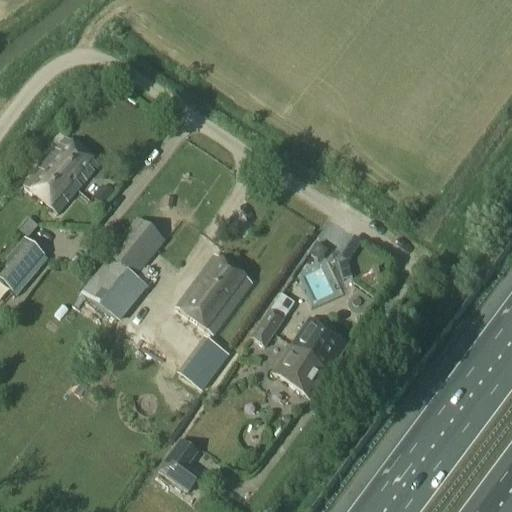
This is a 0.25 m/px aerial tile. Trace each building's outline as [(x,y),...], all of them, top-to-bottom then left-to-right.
[(24,189),(56,217),(97,170),(65,142),(30,183),(24,189)] [(103,209),(109,201),(98,192),(92,199),(103,209)] [(26,220),(14,234),(25,243),(37,229),(26,220)] [(109,260),(80,296),(117,325),(147,288),(136,280),(164,244),(137,221),(106,257),(109,260)] [(0,285),(11,296),(43,258),(23,242),(0,269),(0,285)] [(214,259),(177,310),(214,337),(251,286),(214,259)] [(264,352),(283,324),(268,314),(249,342),(264,352)] [(271,378),(309,403),(320,387),(318,385),(333,364),(335,366),(346,350),(308,324),(271,378)] [(203,395),(228,357),(201,340),(176,377),(203,395)] [(178,443),(156,471),(185,493),(194,481),(183,473),(182,463),(190,452),(178,443)]
